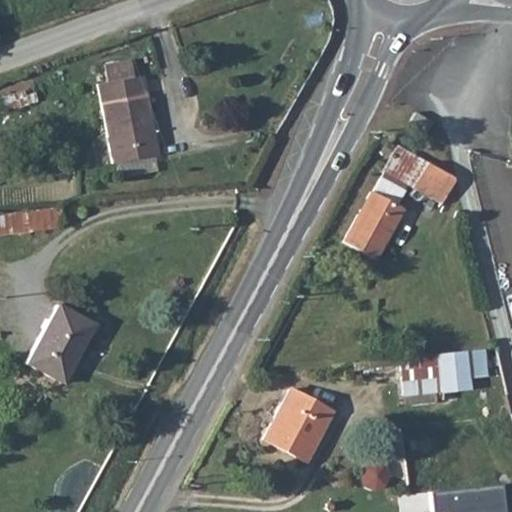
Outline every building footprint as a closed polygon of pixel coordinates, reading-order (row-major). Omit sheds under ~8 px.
[(157,155),(141,75),(96,83),(111,163),(157,155)] [(34,92),(24,94),(23,90),(2,97),(5,109),(36,100),(34,92)] [(440,203),(454,178),(395,145),(381,170),(382,171),(371,191),(369,191),(341,241),(372,259),(400,208),(394,205),(405,184),(440,203)] [(0,233),(60,226),(58,206),(0,212),(0,233)] [(60,383),(92,324),(56,305),(24,363),(60,383)] [(392,353),(391,343),(376,343),(377,353),(392,353)] [(463,350),(435,353),(438,392),(468,388),(463,350)] [(401,396),(438,392),(435,353),(397,357),(401,396)] [(352,362),(331,364),(333,379),(353,377),(352,362)] [(473,400),(496,398),(494,379),(472,381),(473,400)] [(328,410),(290,390),(263,439),(301,460),(328,410)] [(504,511),(502,486),(428,493),(429,511),(504,511)]
